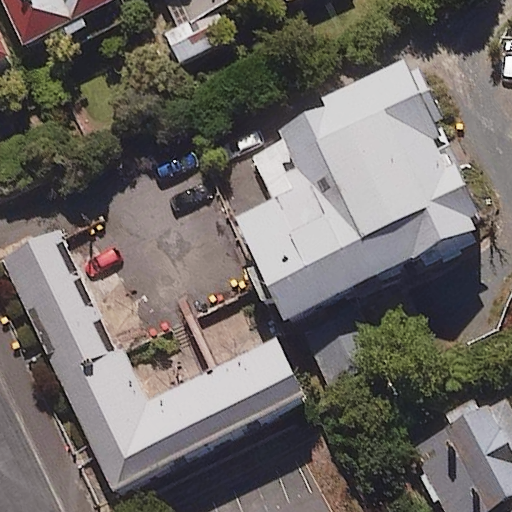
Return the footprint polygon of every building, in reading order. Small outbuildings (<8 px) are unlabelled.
[(2,0),(0,0),(0,67),(29,54),(2,0)] [(255,0),(224,0),(230,12),(255,0)] [(489,250),(415,78),(354,104),(357,111),(254,155),(281,217),(241,234),(286,338),(489,250)] [(117,354),(62,239),(7,266),(31,316),(37,313),(59,361),(53,364),(119,504),(309,413),(281,354),(153,414),(123,351),(117,354)] [(427,352),(455,339),(431,285),(374,311),(392,351),(421,339),(427,352)] [(386,370),(368,328),(313,351),(331,393),(386,370)] [(511,511),(511,412),(508,404),(415,451),(445,511),(511,511)]
